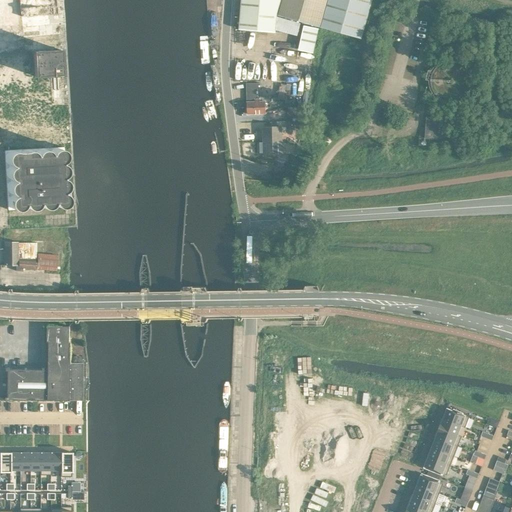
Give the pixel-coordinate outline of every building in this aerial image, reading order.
[(241,0),(239,29),(275,32),(277,12),(280,0),(241,0)] [(282,0),(278,16),(320,28),(327,0),(282,0)] [(327,0),(320,28),(361,38),(371,0),(327,0)] [(298,50),(312,54),(318,29),(303,26),(298,50)] [(40,76),(40,80),(44,80),(44,76),(62,75),(60,50),(33,51),(34,76),(40,76)] [(429,78),(429,83),(430,86),(431,89),(433,93),(436,96),(438,98),(441,99),(445,101),(450,102),(453,101),(456,101),(461,99),(465,96),(467,94),(470,90),(471,87),(472,84),(472,81),(472,76),(471,73),(470,70),(467,66),(465,64),(462,62),(458,60),(455,59),(452,58),(448,58),(445,59),(441,61),(438,62),(434,65),(432,68),(431,71),(429,75),(429,78)] [(247,113),(265,113),(265,96),(258,96),(258,98),(255,98),(258,96),(257,88),(260,88),(260,86),(258,86),(258,85),(260,85),(260,83),(246,83),(247,102),(247,113)] [(305,109),(300,108),(288,106),(284,131),(299,133),(301,123),(302,123),(305,109)] [(437,138),(438,117),(427,117),(425,137),(437,138)] [(263,126),(263,141),(281,140),(282,141),(281,126),(263,126)] [(281,140),(263,141),(264,155),(282,154),(282,141),(281,140)] [(4,150),(7,209),(66,206),(63,147),(4,150)] [(37,253),(37,242),(5,241),(4,264),(18,264),(17,268),(58,269),(58,253),(37,253)] [(7,399),(46,400),(81,401),(81,362),(68,362),(69,327),(47,326),(46,370),(7,370),(7,377),(7,387),(7,399)] [(446,408),(442,418),(460,425),(463,426),(467,416),(457,412),(458,411),(450,408),(450,409),(446,408)] [(456,434),(460,425),(442,418),(440,423),(439,422),(437,427),(456,434)] [(456,434),(437,427),(435,432),(436,432),(435,437),(456,445),(460,436),(456,434)] [(435,437),(431,446),(452,455),(456,445),(435,437)] [(431,446),(427,456),(448,464),(452,455),(431,446)] [(0,471),(9,472),(9,452),(0,452),(0,471)] [(10,452),(9,452),(9,472),(10,472),(10,471),(10,470),(20,470),(19,452),(10,452)] [(20,452),(19,452),(20,470),(30,470),(30,452),(29,452),(20,452)] [(30,452),(30,470),(40,470),(40,475),(40,452),(30,452)] [(40,452),(40,475),(50,475),(50,452),(50,453),(40,452)] [(51,452),(50,452),(50,475),(51,475),(51,470),(60,470),(60,471),(60,472),(60,477),(60,452),(60,453),(51,453),(51,452)] [(61,452),(60,452),(60,477),(71,477),(71,473),(71,472),(71,463),(71,462),(71,453),(61,453),(61,452)] [(427,456),(423,466),(444,474),(448,464),(427,456)] [(479,457),(478,457),(475,463),(481,466),(484,459),(483,459),(479,457)] [(500,467),(495,465),(493,469),(504,474),(506,469),(500,467)] [(417,485),(439,493),(443,483),(438,482),(439,480),(421,473),(421,475),(417,485)] [(435,503),(439,493),(417,485),(413,494),(435,503)] [(486,487),(485,490),(490,493),(496,495),(498,490),(486,486),(486,487)] [(431,511),(435,503),(413,494),(410,504),(426,510),(427,511),(429,511),(431,511)] [(494,499),(489,497),(483,495),(477,511),(478,511),(489,511),(491,507),(494,499)] [(425,511),(426,510),(410,504),(409,503),(407,508),(406,508),(404,511),(425,511)]
